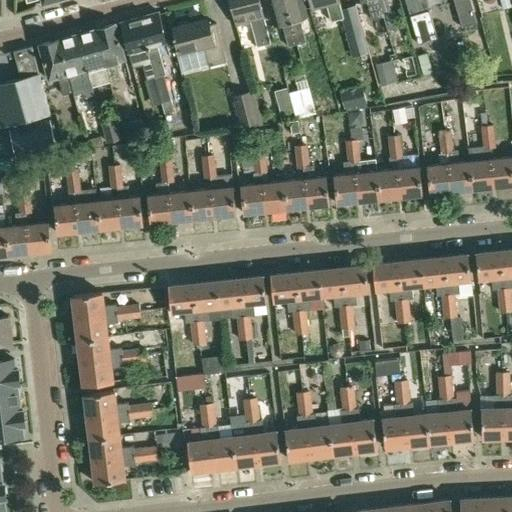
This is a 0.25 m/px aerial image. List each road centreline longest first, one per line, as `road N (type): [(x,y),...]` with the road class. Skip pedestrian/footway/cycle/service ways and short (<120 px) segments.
road 1 (residential): [(29,282),(511,227)]
road 2 (residential): [(176,511),(511,477)]
road 3 (residential): [(59,511),(29,282)]
road 4 (unclassified): [(0,39),(144,0)]
